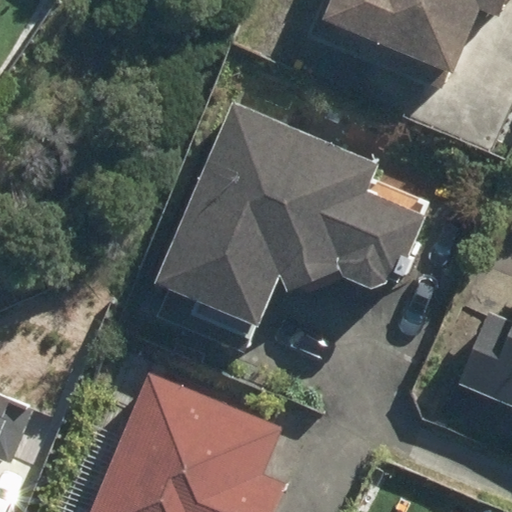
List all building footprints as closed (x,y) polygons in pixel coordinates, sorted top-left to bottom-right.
[(321,0),(309,32),(447,88),(473,23),(491,30),(503,0),(321,0)] [(253,358),(278,301),(332,280),(388,305),(426,221),(373,197),(386,168),(236,101),(143,309),(253,358)] [(511,425),(511,326),(511,327),(487,316),(450,397),(511,425)] [(274,511),(284,489),(260,479),(276,442),(137,383),(82,511),(274,511)] [(0,456),(11,462),(35,408),(0,392),(0,456)]
